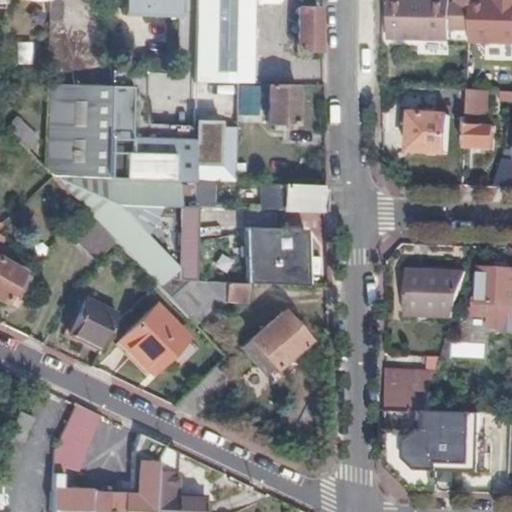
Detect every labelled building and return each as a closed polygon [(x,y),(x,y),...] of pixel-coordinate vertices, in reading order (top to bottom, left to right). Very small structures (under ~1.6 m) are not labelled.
[(51,0),(50,20),(62,21),(62,2),(58,2),(57,0),(51,0)] [(179,17),(179,0),(123,0),(123,15),(179,17)] [(250,76),(252,0),(196,0),(195,83),(238,84),(250,84),(250,76)] [(456,0),(456,5),(450,5),(449,0),(389,0),(388,40),(449,41),(449,30),(470,31),(471,0),(456,0)] [(471,0),(470,31),(470,42),(511,43),(511,0),(501,0),(501,1),(497,0),(485,0),(471,0)] [(317,57),(318,9),(297,9),(296,52),(312,52),(312,57),(317,57)] [(53,177),(107,178),(109,87),(48,86),(46,168),(53,177)] [(296,125),(296,86),(262,87),(262,94),(268,95),(268,126),(296,125)] [(107,178),(192,182),(193,141),(130,138),(132,88),(109,87),(107,178)] [(498,100),(511,100),(511,92),(468,92),(466,149),(494,150),(495,127),(485,127),(485,117),(491,117),(497,111),(498,100)] [(448,155),(451,117),(412,115),(411,152),(448,155)] [(194,120),(193,141),(192,182),(197,182),(234,183),(236,128),(221,128),(222,121),(194,120)] [(494,188),(511,188),(511,163),(509,161),(503,161),(494,188)] [(156,284),(170,298),(189,281),(194,281),(197,207),(197,182),(192,182),(107,178),(53,177),(86,211),(96,221),(116,242),(121,247),(156,284)] [(261,210),(326,212),(326,203),(326,187),(262,184),(261,210)] [(0,215),(5,220),(12,214),(6,208),(0,213),(0,215)] [(97,260),(116,242),(96,221),(78,239),(97,260)] [(249,284),(303,287),(306,237),(290,232),(290,229),(250,227),(247,284),(249,284)] [(303,287),(308,288),(310,230),(290,229),(290,232),(306,237),(303,287)] [(11,293),(23,271),(0,259),(0,300),(5,303),(11,293)] [(511,270),(480,270),(480,301),(473,301),(473,316),(489,317),(489,327),(500,327),(505,331),(511,330),(511,270)] [(11,293),(18,297),(30,276),(23,271),(11,293)] [(406,317),(452,319),(467,273),(443,272),(443,276),(407,276),(406,317)] [(170,298),(196,326),(226,302),(248,304),(249,284),(247,284),(194,281),(189,281),(170,298)] [(69,334),(100,350),(111,325),(116,315),(84,299),(69,334)] [(157,305),(118,341),(150,374),(188,339),(157,305)] [(267,376),(307,342),(282,313),(242,348),(267,376)] [(451,358),(485,359),(485,343),(452,342),(451,358)] [(174,407),(194,416),(229,383),(216,369),(174,407)] [(388,412),(423,412),(435,373),(387,369),(387,383),(388,412)] [(100,416),(77,405),(54,452),(53,469),(62,473),(63,469),(75,473),(100,416)] [(412,491),(438,492),(439,481),(452,482),(452,472),(479,473),(481,415),(423,412),(388,412),(389,468),(412,491)] [(53,476),(51,511),(79,511),(84,511),(155,511),(157,457),(164,447),(147,439),(136,476),(136,496),(86,495),(86,492),(62,492),(61,476),(53,476)] [(157,457),(155,511),(299,511),(273,499),(272,511),(214,511),(215,492),(171,489),(173,460),(176,452),(164,447),(157,457)]
